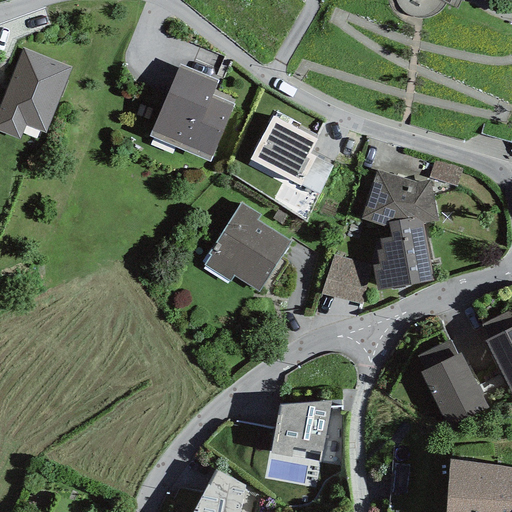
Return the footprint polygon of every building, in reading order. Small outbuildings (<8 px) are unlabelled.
[(72,68),(22,48),(0,105),(0,132),(20,140),(25,125),(46,133),(72,68)] [(219,81),(179,64),(148,136),(209,162),(234,104),(213,95),(219,81)] [(317,139),(272,116),(250,160),(301,185),(315,157),(309,154),(317,139)] [(333,165),(315,157),(301,185),(319,194),(333,165)] [(460,170),(435,162),(430,177),(454,185),(460,170)] [(417,183),(376,170),(361,219),(389,229),(388,223),(414,218),(423,225),(438,221),(429,181),(417,183)] [(260,215),(241,202),(208,254),(210,255),(204,266),(229,282),(234,276),(258,291),(291,241),(257,220),(260,215)] [(434,281),(423,225),(414,218),(388,223),(389,229),(392,238),(379,240),(382,250),(376,251),(379,265),(372,266),(377,292),(434,281)] [(370,266),(333,256),(321,295),(360,305),(370,266)] [(487,339),(511,325),(511,308),(479,325),(487,339)] [(511,325),(487,339),(484,340),(511,395),(511,325)] [(424,370),(455,354),(449,340),(416,356),(424,370)] [(488,408),(460,352),(455,354),(424,370),(421,372),(449,428),(488,408)] [(331,402),(279,405),(270,454),(320,461),(331,402)] [(511,511),(511,468),(450,460),(444,511),(511,511)] [(240,511),(246,486),(217,471),(209,485),(208,485),(192,511),(240,511)]
